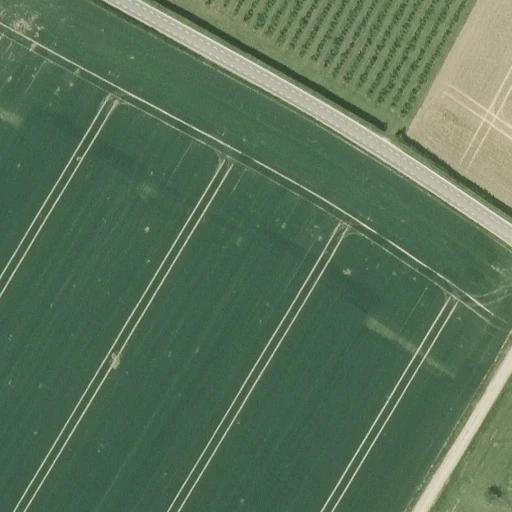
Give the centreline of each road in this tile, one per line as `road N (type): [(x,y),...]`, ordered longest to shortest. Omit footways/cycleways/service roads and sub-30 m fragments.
road 1 (tertiary): [(511,238),(340,122),(121,0)]
road 2 (track): [(511,359),(420,511)]
